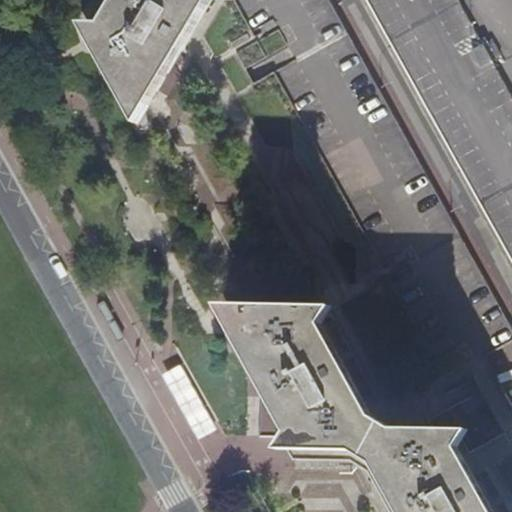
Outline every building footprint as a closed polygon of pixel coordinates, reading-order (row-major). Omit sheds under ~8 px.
[(233,0),(119,0),(105,26),(84,26),(94,44),(141,127),(176,65),(215,0),(217,0),(236,5),(233,0)] [(176,75),(287,271),(281,271),(298,300),(304,300),(308,306),(327,306),(318,324),(369,417),(374,414),(380,417),(484,359),(482,354),(511,336),(511,327),(453,223),(354,48),(327,0),(233,0),(236,5),(217,0),(215,0),(176,65),(180,69),(176,75)] [(511,0),(368,0),(511,258),(511,0)] [(327,306),(308,306),(218,307),(286,434),(275,451),(351,451),(371,463),(398,511),(488,511),(454,447),(463,430),(437,430),(387,430),(369,417),(318,324),(327,306)] [(511,421),(511,408),(484,359),(380,417),(391,424),(434,425),(428,416),(456,401),(449,388),(475,374),(504,426),(511,421)] [(179,365),(161,375),(184,416),(202,406),(179,365)] [(202,406),(184,416),(197,440),(215,429),(202,406)] [(391,424),(380,417),(374,414),(369,417),(387,430),(437,430),(434,425),(391,424)] [(511,511),(511,421),(504,426),(463,449),(465,454),(460,457),(491,511),(511,511)]
